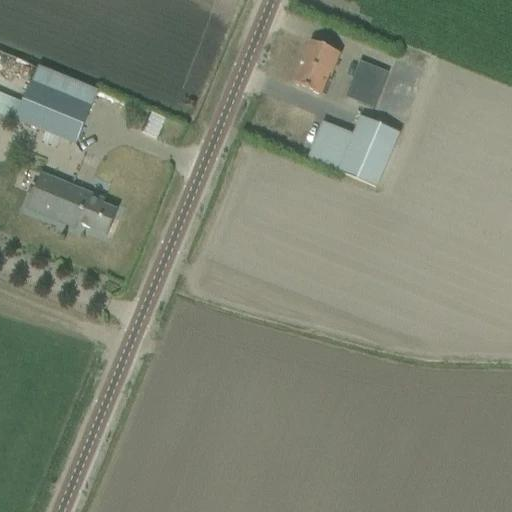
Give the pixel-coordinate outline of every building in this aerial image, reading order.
[(338,56),(328,52),(310,44),(293,87),(311,94),(320,98),(338,56)] [(388,75),(359,64),(346,98),(374,109),(388,75)] [(398,103),(394,116),(414,122),(429,72),(401,64),(390,100),(398,103)] [(90,110),(72,102),(31,86),(16,123),(75,147),(90,110)] [(337,173),(376,190),(399,136),(360,119),(337,173)] [(66,201),(71,189),(41,177),(27,211),(56,223),(62,225),(68,211),(66,210),(69,203),(66,201)] [(104,202),(71,189),(66,201),(69,203),(66,210),(68,211),(62,225),(75,231),(77,226),(106,238),(116,213),(101,207),(104,202)]
